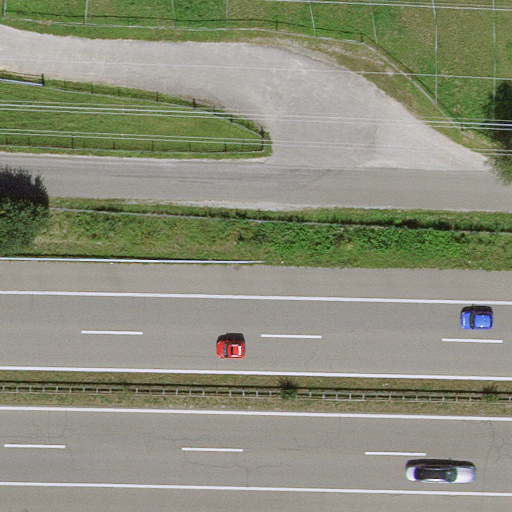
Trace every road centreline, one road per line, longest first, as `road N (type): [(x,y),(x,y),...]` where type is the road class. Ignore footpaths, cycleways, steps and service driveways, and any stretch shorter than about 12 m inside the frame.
road 1 (unclassified): [(511,194),(0,174)]
road 2 (motorway): [(511,342),(0,329)]
road 3 (motorway): [(0,445),(511,456)]
road 4 (track): [(0,39),(155,67),(345,87),(362,190)]
